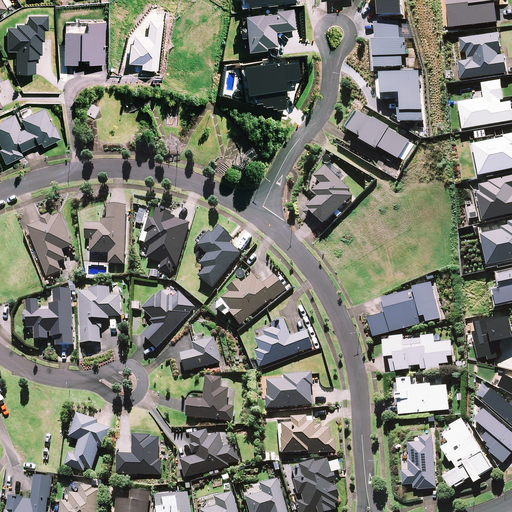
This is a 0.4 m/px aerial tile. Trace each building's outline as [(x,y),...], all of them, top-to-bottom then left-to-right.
[(0,0),(0,12),(8,8),(7,6),(13,3),(11,0),(0,0)] [(294,29),(293,9),(262,11),(262,13),(241,14),(244,50),(264,48),(264,46),(275,45),(274,31),(294,29)] [(408,139),(356,109),(345,127),(359,135),(358,138),(375,148),(377,146),(397,157),(408,139)] [(323,164),(313,174),(320,181),(312,190),(317,194),(303,210),(325,230),(341,213),(337,209),(353,192),(341,180),(346,175),(340,169),(331,161),(326,167),(323,164)] [(365,177),(357,177),(357,186),(365,186),(365,177)] [(109,204),(108,220),(101,219),(101,224),(88,223),(87,239),(92,239),(91,252),(110,253),(110,263),(124,264),(127,205),(109,204)] [(171,215),(172,212),(159,208),(157,213),(155,219),(150,217),(146,233),(144,232),(141,242),(146,243),(146,244),(152,246),(148,258),(163,263),(161,270),(171,273),(173,266),(177,267),(190,222),(175,218),(176,216),(171,215)] [(53,217),(51,213),(41,217),(43,221),(29,226),(48,277),(62,271),(59,262),(66,259),(63,250),(73,246),(61,214),(53,217)] [(223,316),(228,313),(239,325),(270,299),(272,302),(286,290),(273,275),(261,285),(252,274),(242,283),(239,279),(218,297),(220,299),(214,305),(223,316)] [(440,317),(430,282),(380,296),(384,312),(368,316),(373,336),(440,317)] [(91,291),(81,291),(81,343),(102,343),(101,329),(103,329),(103,319),(110,319),(110,316),(122,316),(122,296),(111,296),(111,287),(91,287),(91,291)] [(290,337),(284,320),(252,331),(258,349),(254,351),(259,367),(311,348),(305,331),(290,337)] [(434,342),(433,333),(402,337),(402,334),(382,337),(384,355),(391,355),(392,370),(409,368),(409,365),(419,364),(420,370),(439,368),(438,363),(447,362),(446,355),(452,354),(450,340),(434,342)] [(221,362),(215,337),(194,342),(196,350),(182,354),(186,371),(221,362)] [(311,405),(310,386),(312,386),(311,373),(309,373),(282,376),(283,378),(265,380),(267,408),(311,405)] [(411,384),(410,376),(389,378),(390,392),(397,392),(398,413),(448,409),(446,384),(430,386),(429,383),(411,384)] [(222,378),(207,377),(205,399),(189,398),(188,416),(233,421),(234,406),(227,406),(229,388),(221,388),(222,378)] [(98,419),(77,413),(70,436),(80,440),(75,455),(70,453),(67,465),(85,471),(87,467),(93,469),(100,446),(105,448),(112,428),(97,423),(98,419)] [(313,423),(312,423),(311,418),(305,418),(304,417),(290,418),(290,423),(279,424),(281,454),(308,452),(308,454),(335,452),(335,441),(330,441),(330,429),(313,430),(313,423)] [(471,476),(472,478),(474,481),(480,477),(478,474),(490,467),(461,417),(448,425),(451,429),(440,435),(442,447),(449,460),(451,459),(456,466),(443,474),(449,486),(454,483),(455,486),(471,476)] [(191,434),(193,444),(191,444),(194,454),(195,454),(196,456),(182,459),(186,477),(229,466),(229,464),(239,461),(235,444),(224,447),(220,434),(209,436),(208,430),(191,434)] [(330,474),(326,458),(298,465),(301,477),(293,479),(297,494),(300,493),(302,498),(296,500),(298,511),(323,511),(335,509),(334,503),(338,502),(332,473),(330,474)] [(48,511),(52,477),(35,475),(33,499),(10,497),(8,511),(48,511)] [(286,511),(277,478),(259,484),(259,486),(249,489),(251,496),(245,497),(249,511),(286,511)] [(94,488),(94,487),(81,485),(80,494),(71,492),(70,501),(62,500),(61,511),(97,511),(100,489),(94,488)] [(132,491),(121,489),(120,499),(118,498),(116,511),(148,511),(151,491),(132,489),(132,491)] [(192,511),(190,492),(157,495),(158,511),(192,511)] [(239,511),(233,492),(216,497),(219,505),(202,510),(202,511),(239,511)]
